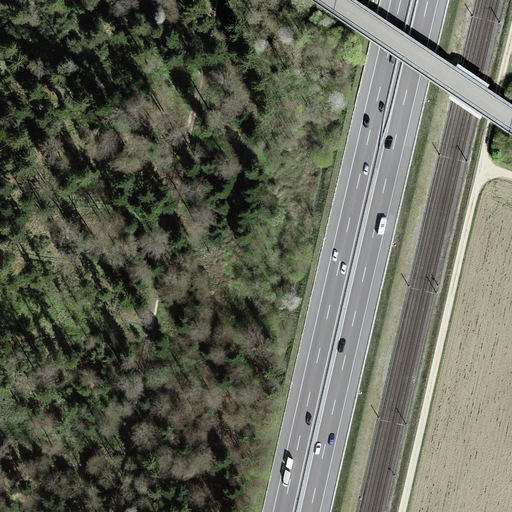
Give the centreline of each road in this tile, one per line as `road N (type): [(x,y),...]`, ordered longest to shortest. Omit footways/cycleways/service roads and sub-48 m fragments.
road 1 (motorway): [(400,0),(282,511)]
road 2 (motorway): [(310,511),(427,0)]
road 3 (track): [(213,0),(106,511)]
road 4 (track): [(402,511),(481,167)]
road 5 (unclassified): [(511,119),(335,0)]
road 6 (track): [(481,167),(511,33)]
